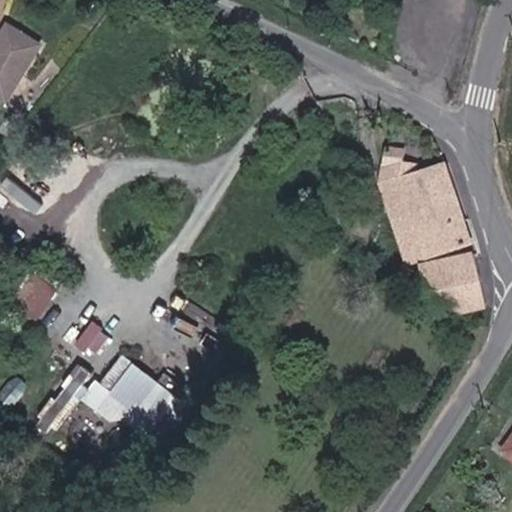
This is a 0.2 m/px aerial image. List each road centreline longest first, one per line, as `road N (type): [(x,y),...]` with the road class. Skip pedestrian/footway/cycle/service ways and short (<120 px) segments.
road 1 (residential): [(200,0),(327,53),(481,136)]
road 2 (residential): [(390,511),(487,371),(511,320)]
road 3 (residential): [(511,4),(494,52),(481,136)]
